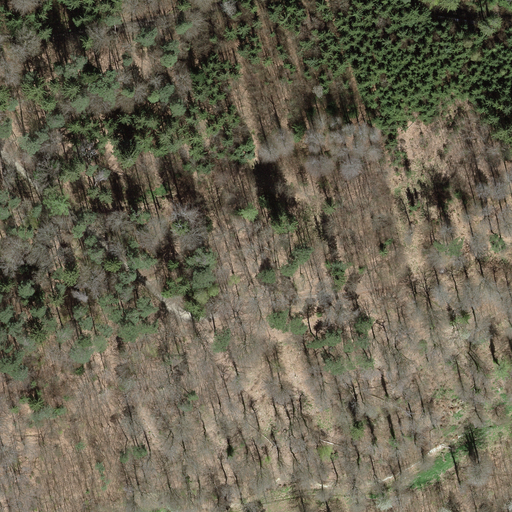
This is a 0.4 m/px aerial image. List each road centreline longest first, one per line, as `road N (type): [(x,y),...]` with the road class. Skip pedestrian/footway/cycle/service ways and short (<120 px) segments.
road 1 (track): [(0,154),(182,313),(401,281),(511,241)]
road 2 (track): [(234,511),(289,493),(389,484),(511,418)]
road 3 (track): [(0,37),(128,27),(232,0)]
